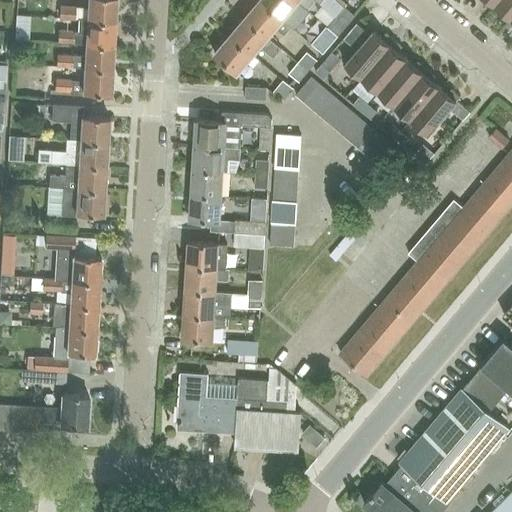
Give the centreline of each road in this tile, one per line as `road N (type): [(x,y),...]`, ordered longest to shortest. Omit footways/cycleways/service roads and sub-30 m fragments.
road 1 (residential): [(128,470),(158,0)]
road 2 (unclassified): [(302,511),(511,264)]
road 3 (unclassified): [(271,511),(211,487),(128,470)]
road 4 (residential): [(511,83),(413,0)]
road 5 (unclassified): [(128,470),(0,463)]
